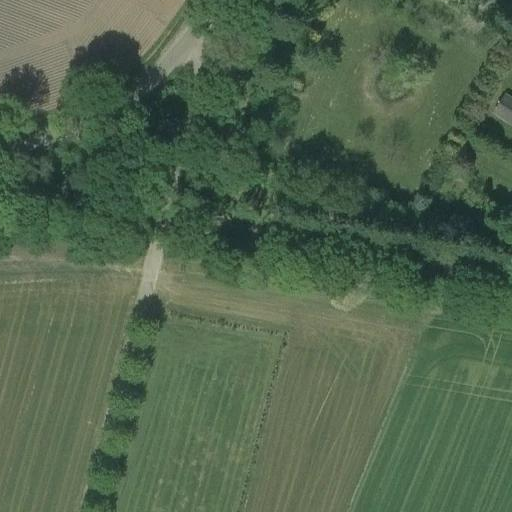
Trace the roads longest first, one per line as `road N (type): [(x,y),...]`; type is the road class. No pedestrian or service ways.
road 1 (unclassified): [(81,511),(198,93),(191,37)]
road 2 (unclassified): [(0,157),(139,92),(191,37)]
